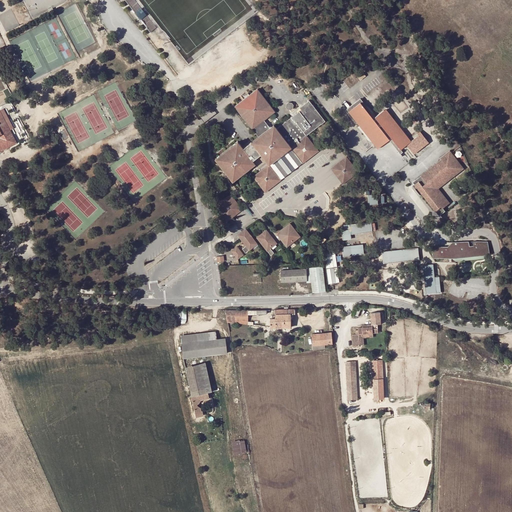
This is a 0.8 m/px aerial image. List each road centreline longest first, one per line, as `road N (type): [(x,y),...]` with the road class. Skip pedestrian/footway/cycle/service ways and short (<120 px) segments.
road 1 (unclassified): [(511,329),(454,326),(368,297),(141,302),(0,290)]
road 2 (track): [(0,346),(79,348),(145,337),(214,318),(218,301)]
